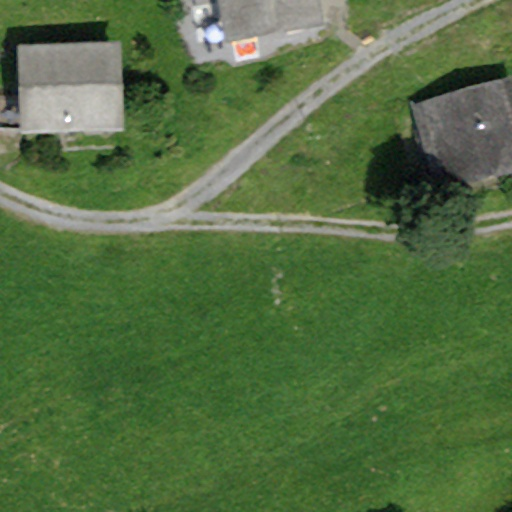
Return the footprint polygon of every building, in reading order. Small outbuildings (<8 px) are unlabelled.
[(224,0),(230,30),(315,16),(312,0),(224,0)] [(25,86),(26,124),(117,120),(114,44),(23,47),(25,86)] [(421,105),(430,142),(448,138),(456,172),(511,157),(511,115),(504,84),(421,105)] [(0,124),(26,124),(25,86),(0,87),(0,124)] [(439,176),(456,172),(448,138),(430,142),(439,176)]
